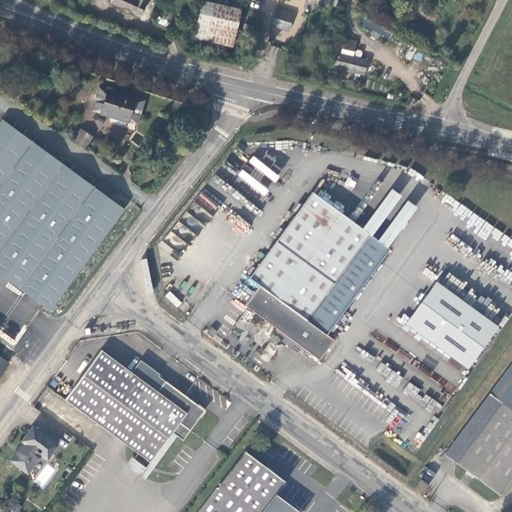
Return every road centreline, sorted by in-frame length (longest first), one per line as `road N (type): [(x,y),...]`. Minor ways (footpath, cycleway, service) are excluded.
road 1 (unclassified): [(100,273),(407,511)]
road 2 (secondary): [(0,1),(110,44),(247,83)]
road 3 (unclassified): [(100,273),(242,100),(247,83)]
road 4 (secondary): [(247,83),(439,128)]
road 5 (unclassified): [(0,411),(100,273)]
road 6 (residential): [(439,128),(503,0)]
